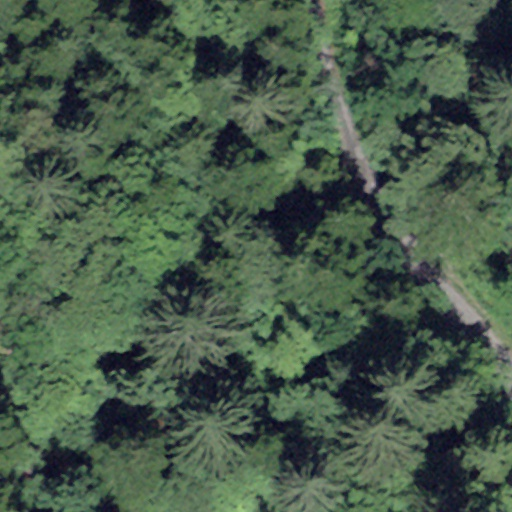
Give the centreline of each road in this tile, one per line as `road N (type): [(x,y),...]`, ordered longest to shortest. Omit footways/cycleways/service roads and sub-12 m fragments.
road 1 (unclassified): [(511,363),(433,270),(359,148),(326,0)]
road 2 (unclassified): [(0,383),(94,511)]
